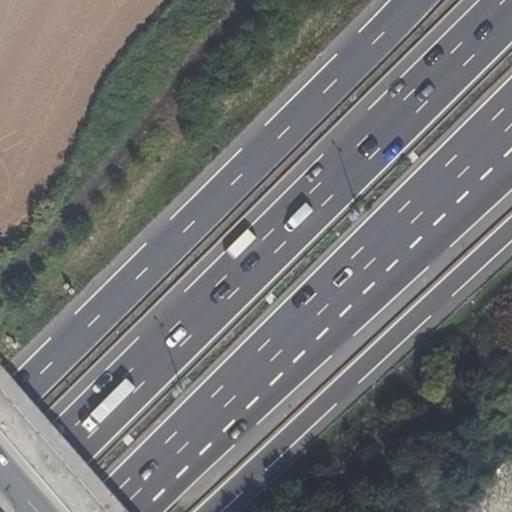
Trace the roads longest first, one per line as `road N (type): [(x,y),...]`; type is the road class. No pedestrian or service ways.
road 1 (motorway): [(500,0),(0,507)]
road 2 (motorway): [(416,0),(0,415)]
road 3 (motorway): [(113,511),(511,115)]
road 4 (motorway): [(215,511),(511,232)]
